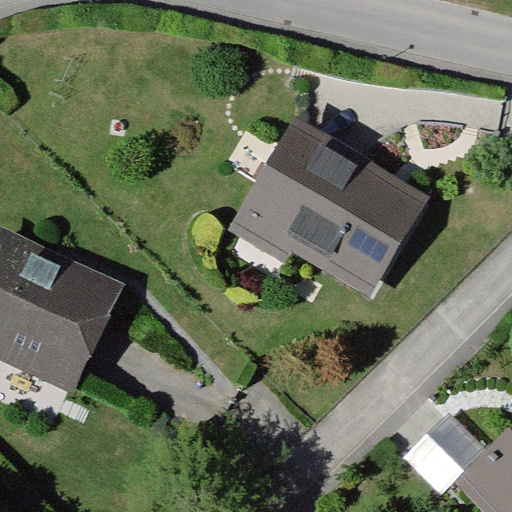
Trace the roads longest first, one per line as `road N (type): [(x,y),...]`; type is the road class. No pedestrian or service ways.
road 1 (residential): [(511,268),(266,511)]
road 2 (unclassified): [(283,0),(511,52)]
